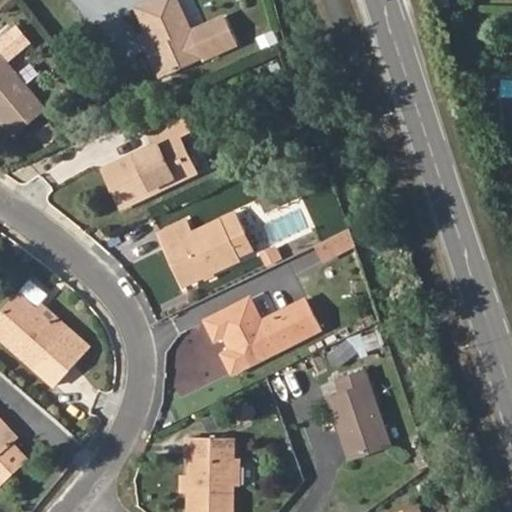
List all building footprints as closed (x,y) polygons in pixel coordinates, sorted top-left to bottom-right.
[(141,52),(153,78),(225,44),(210,20),(182,34),(166,0),(146,0),(127,9),(137,32),(145,50),(141,52)] [(130,36),(138,54),(141,52),(145,50),(137,32),(130,36)] [(0,132),(4,138),(39,113),(0,63),(0,59),(14,50),(1,36),(0,36),(0,132)] [(265,83),(276,79),(271,65),(260,70),(265,83)] [(163,123),(142,134),(149,148),(163,141),(170,138),(163,123)] [(142,195),(188,175),(170,138),(163,141),(179,174),(141,192),(142,195)] [(142,195),(141,192),(179,174),(163,141),(149,148),(95,174),(113,211),(142,195)] [(296,169),(307,165),(301,152),(290,157),(296,169)] [(207,276),(235,263),(228,247),(240,241),(231,220),(189,240),(181,223),(152,237),(177,289),(197,280),(207,276)] [(319,239),(326,257),(358,245),(351,227),(319,239)] [(235,263),(248,257),(240,241),(228,247),(235,263)] [(197,280),(199,284),(209,280),(207,276),(197,280)] [(0,303),(0,346),(45,387),(78,350),(47,321),(42,327),(25,312),(7,296),(0,303)] [(214,358),(223,375),(311,331),(299,304),(267,319),(270,324),(258,329),(255,325),(250,324),(241,305),(198,325),(206,343),(214,339),(222,354),(214,358)] [(47,321),(31,306),(25,312),(42,327),(47,321)] [(267,319),(255,325),(258,329),(270,324),(267,319)] [(345,460),(382,448),(357,374),(328,384),(333,398),(321,402),(331,433),(336,431),(345,460)] [(331,433),(340,461),(345,460),(336,431),(331,433)] [(0,444),(3,448),(10,443),(0,432),(0,444)] [(0,481),(18,465),(3,448),(0,444),(0,481)] [(222,511),(223,491),(223,461),(223,444),(180,444),(179,460),(179,479),(177,511),(222,511)] [(408,472),(418,468),(412,450),(403,453),(408,472)] [(223,491),(232,490),(233,461),(223,461),(223,491)]
